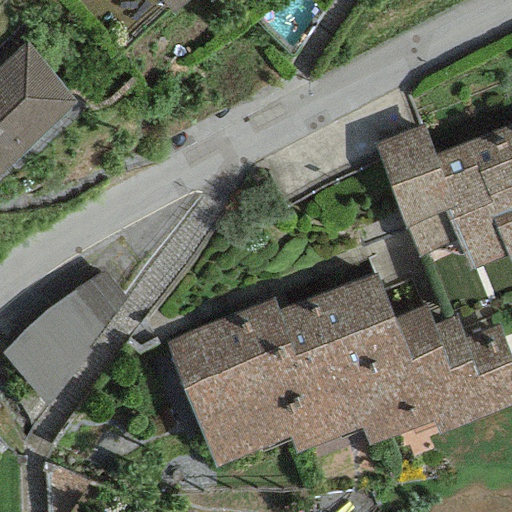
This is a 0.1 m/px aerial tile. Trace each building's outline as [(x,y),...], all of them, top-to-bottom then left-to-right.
[(190,0),(205,18),(227,0),(190,0)] [(0,203),(3,204),(93,115),(44,53),(0,97),(0,203)] [(511,263),(511,145),(457,166),(495,269),(511,263)] [(116,276),(25,347),(61,390),(137,296),(116,276)] [(391,277),(188,352),(233,471),(380,417),(395,457),(511,413),(511,304),(415,341),(391,277)] [(0,511),(8,511),(9,493),(0,487),(0,428),(5,422),(0,406),(0,511)]
